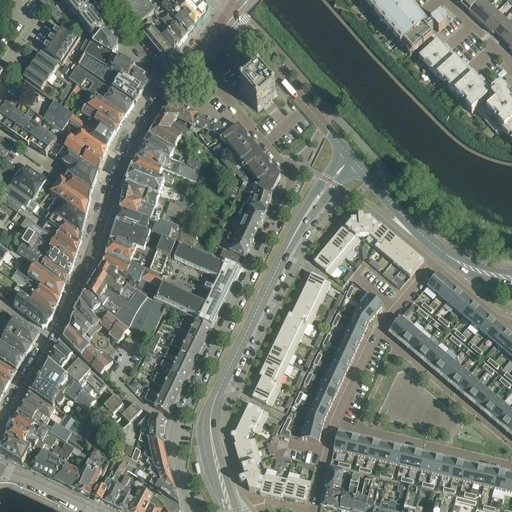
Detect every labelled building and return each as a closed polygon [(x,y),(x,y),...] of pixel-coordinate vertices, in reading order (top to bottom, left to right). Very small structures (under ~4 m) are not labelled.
[(61,0),(96,41),(109,31),(109,30),(107,31),(104,28),(106,26),(93,10),(91,12),(89,9),(90,7),(84,0),(61,0)] [(115,0),(122,9),(133,0),(115,0)] [(133,0),(122,9),(130,18),(147,4),(144,0),(133,0)] [(206,10),(203,6),(197,0),(185,0),(184,1),(201,21),(206,15),(206,10)] [(365,0),(412,55),(418,51),(432,38),(433,38),(429,34),(432,32),(435,29),(439,33),(447,27),(440,19),(432,25),(428,28),(426,30),(400,0),(365,0)] [(460,0),(460,6),(464,5),(470,11),(468,13),(469,13),(481,0),(460,0)] [(482,0),(481,0),(469,13),(476,20),(489,6),(482,0)] [(195,29),(201,21),(184,1),(181,3),(176,8),(180,12),(195,29)] [(167,3),(161,7),(164,10),(187,37),(195,29),(180,12),(176,15),(172,11),(173,11),(167,3)] [(149,18),(154,14),(155,13),(147,4),(130,18),(137,27),(146,21),(149,18)] [(489,6),(476,20),(484,27),(497,13),(489,6)] [(161,22),(168,30),(181,45),(187,37),(164,10),(160,14),(157,11),(155,13),(154,14),(159,20),(161,22)] [(497,13),(484,27),(492,35),(494,33),(505,21),(497,13)] [(505,21),(494,33),(502,41),(511,30),(511,17),(510,16),(505,21)] [(152,45),(160,38),(164,35),(154,24),(149,18),(146,21),(137,27),(152,45)] [(164,35),(160,38),(174,54),(181,45),(168,30),(161,22),(159,20),(154,24),(164,35)] [(69,36),(57,29),(42,52),(63,65),(79,39),(70,34),(69,36)] [(511,30),(502,41),(511,49),(511,47),(511,30)] [(96,41),(93,43),(113,55),(117,49),(118,47),(118,46),(118,44),(117,42),(117,40),(116,39),(109,31),(96,41)] [(168,60),(174,54),(160,38),(152,45),(164,60),(168,60)] [(436,43),(432,38),(418,51),(422,56),(436,43)] [(87,40),(80,51),(84,53),(84,54),(84,55),(85,54),(91,42),(87,40)] [(93,43),(91,42),(85,54),(112,70),(119,58),(113,55),(93,43)] [(437,42),(436,43),(422,56),(419,59),(436,78),(437,78),(454,96),(455,96),(472,114),(476,110),(490,98),(489,97),(472,78),(471,79),(455,60),(454,61),(437,42)] [(35,62),(53,75),(59,67),(41,54),(35,62)] [(78,64),(104,83),(112,70),(85,54),(84,55),(78,64)] [(128,79),(134,69),(135,67),(119,58),(112,70),(115,72),(128,79)] [(35,62),(29,70),(47,83),(53,75),(35,62)] [(126,117),(134,106),(111,91),(77,67),(69,79),(94,96),(104,102),(126,117)] [(152,80),(134,69),(128,79),(145,89),(152,80)] [(29,70),(24,78),(41,91),(47,83),(29,70)] [(145,89),(128,79),(115,72),(112,75),(117,78),(118,76),(120,77),(114,86),(112,85),(111,87),(136,104),(145,89)] [(257,114),(273,100),(278,96),(274,91),(273,91),(263,79),(263,78),(259,73),(238,91),(242,96),(243,97),(243,96),(253,108),(254,109),(253,109),(257,114)] [(489,97),(490,98),(476,110),(478,112),(477,113),(493,131),(494,130),(496,132),(495,133),(498,137),(503,133),(511,143),(511,105),(505,97),(507,96),(500,88),(489,97)] [(126,117),(104,102),(94,96),(88,108),(119,128),(123,122),(126,117)] [(164,113),(178,118),(179,118),(183,109),(170,103),(164,113)] [(54,104),(45,117),(64,131),(73,117),(54,104)] [(7,107),(0,116),(0,127),(28,148),(30,146),(46,157),(57,142),(7,107)] [(94,122),(100,126),(115,136),(119,128),(88,108),(85,107),(82,113),(90,118),(94,121),(94,122)] [(183,109),(179,118),(192,124),(197,115),(183,109)] [(161,117),(150,136),(175,150),(176,148),(180,142),(181,138),(187,142),(188,142),(191,136),(190,134),(174,125),(178,118),(164,113),(161,117)] [(197,115),(192,124),(209,132),(213,121),(197,115)] [(73,118),(69,123),(80,130),(79,131),(81,133),(76,141),(91,151),(103,160),(107,150),(91,139),(96,133),(84,126),(73,118)] [(111,144),(115,136),(100,126),(94,122),(94,121),(90,118),(84,126),(96,133),(91,139),(107,150),(111,144)] [(213,121),(209,132),(224,138),(226,136),(225,136),(230,128),(213,121)] [(238,126),(226,136),(224,138),(222,139),(261,186),(258,189),(272,195),(280,178),(274,169),(272,169),(269,165),(269,163),(252,143),(250,142),(247,138),(247,137),(238,126)] [(150,136),(144,146),(169,161),(173,155),(180,159),(177,164),(199,173),(203,163),(175,150),(150,136)] [(71,138),(64,149),(83,162),(99,172),(103,160),(91,151),(76,141),(71,138)] [(162,170),(194,183),(199,173),(169,161),(144,146),(137,160),(162,170)] [(223,164),(228,160),(218,147),(213,151),(223,164)] [(63,150),(56,161),(71,171),(71,170),(72,171),(95,186),(99,174),(98,174),(75,159),(63,150)] [(137,160),(133,170),(158,180),(160,175),(162,170),(137,160)] [(234,177),(236,175),(239,173),(228,160),(223,164),(234,177)] [(47,170),(52,169),(51,165),(39,168),(41,175),(47,173),(47,170)] [(20,175),(11,187),(33,202),(40,192),(43,189),(42,189),(47,182),(44,180),(42,179),(36,174),(32,172),(33,172),(31,171),(29,170),(26,167),(21,175),(20,174),(20,175)] [(95,186),(72,171),(71,170),(71,171),(67,177),(64,182),(68,185),(65,189),(81,200),(83,197),(91,200),(92,193),(95,186)] [(133,170),(127,185),(159,197),(164,182),(158,180),(133,170)] [(239,173),(236,175),(242,183),(243,182),(247,179),(246,176),(244,178),(239,172),(239,173)] [(160,175),(158,180),(164,182),(171,185),(173,180),(160,175)] [(53,192),(51,195),(56,198),(56,199),(66,205),(86,220),(86,219),(91,200),(83,197),(81,200),(65,189),(68,185),(64,182),(61,180),(60,182),(56,187),(53,192)] [(243,193),(247,184),(243,183),(239,191),(243,193)] [(156,208),(159,197),(127,185),(123,196),(143,204),(143,206),(147,207),(147,205),(156,208)] [(8,192),(6,195),(22,206),(34,213),(38,206),(33,202),(11,187),(10,188),(8,192)] [(253,187),(250,196),(269,205),(272,195),(258,189),(253,187)] [(239,202),(243,193),(239,191),(235,200),(239,202)] [(0,203),(17,214),(22,206),(6,195),(0,203)] [(162,221),(165,214),(155,210),(156,208),(147,205),(147,207),(143,206),(143,204),(123,196),(121,210),(151,222),(177,232),(179,227),(162,221)] [(247,206),(251,208),(266,215),(269,205),(250,196),(247,206)] [(47,212),(46,212),(54,218),(56,219),(81,238),(86,220),(66,205),(56,199),(47,212)] [(189,210),(170,203),(166,214),(185,221),(189,210)] [(261,226),(266,215),(251,208),(247,206),(244,205),(239,216),(261,226)] [(169,241),(181,246),(192,250),(196,239),(177,232),(151,222),(121,210),(120,211),(117,222),(117,223),(151,235),(159,238),(169,241)] [(234,227),(255,237),(261,226),(239,216),(234,227)] [(54,218),(50,225),(79,247),(81,238),(56,219),(54,218)] [(23,246),(26,247),(33,237),(38,240),(45,245),(51,237),(43,231),(26,220),(21,227),(23,229),(16,240),(19,243),(23,246)] [(351,224),(346,230),(356,239),(369,237),(378,227),(372,222),(371,220),(351,221),(351,224)] [(77,256),(79,247),(50,225),(48,223),(43,231),(51,237),(55,240),(77,256)] [(117,223),(111,241),(145,254),(147,250),(147,249),(146,249),(151,235),(117,223)] [(369,237),(366,241),(375,249),(388,232),(380,225),(378,227),(369,237)] [(228,238),(250,249),(255,237),(234,227),(228,238)] [(356,239),(346,230),(344,228),(336,237),(353,251),(360,242),(356,239)] [(397,240),(388,232),(375,249),(383,256),(397,240)] [(69,277),(73,266),(49,249),(45,245),(38,240),(33,237),(26,247),(69,277)] [(345,260),(353,251),(336,237),(329,246),(345,260)] [(224,249),(245,260),(250,249),(228,238),(223,249),(224,249)] [(55,240),(49,249),(73,266),(77,256),(55,240)] [(397,240),(383,256),(392,264),(406,247),(397,240)] [(111,241),(109,254),(132,264),(133,261),(139,263),(141,255),(150,261),(146,270),(140,282),(140,283),(139,284),(139,285),(147,289),(148,288),(158,292),(158,291),(160,288),(164,278),(161,277),(151,272),(158,253),(157,253),(147,250),(145,254),(111,241)] [(157,253),(158,253),(151,272),(161,277),(168,259),(170,260),(176,246),(163,241),(157,253)] [(23,246),(18,254),(35,266),(65,286),(69,277),(26,247),(23,246)] [(181,246),(175,262),(182,265),(186,267),(196,271),(198,272),(208,276),(212,278),(219,280),(218,280),(217,284),(216,285),(230,291),(239,271),(240,269),(219,261),(192,250),(181,246)] [(338,269),(345,260),(329,246),(321,255),(338,269)] [(9,254),(7,252),(0,247),(0,259),(3,262),(9,254)] [(415,255),(406,247),(392,264),(401,271),(415,255)] [(240,269),(245,260),(224,249),(219,261),(240,269)] [(132,264),(109,254),(104,263),(126,275),(129,271),(136,275),(134,279),(140,282),(146,270),(150,261),(141,255),(139,263),(133,261),(132,264)] [(314,264),(330,278),(338,269),(321,255),(314,264)] [(424,262),(415,255),(401,271),(410,278),(424,262)] [(21,265),(15,276),(29,286),(57,306),(60,299),(41,286),(40,288),(39,287),(38,288),(26,279),(27,278),(20,274),(24,267),(21,265)] [(115,278),(117,273),(103,265),(98,274),(117,287),(116,288),(122,292),(127,285),(115,278)] [(381,269),(376,265),(373,268),(378,273),(381,269)] [(60,299),(65,286),(35,266),(27,278),(39,286),(39,287),(40,288),(41,286),(60,299)] [(98,274),(87,292),(101,306),(109,314),(120,323),(133,334),(134,334),(150,341),(160,321),(167,307),(154,301),(158,292),(148,288),(147,289),(139,285),(135,291),(128,286),(127,285),(122,292),(116,288),(117,287),(98,274)] [(427,288),(438,297),(449,283),(439,274),(427,288)] [(11,280),(18,285),(26,291),(29,286),(14,275),(11,280)] [(312,275),(307,286),(326,295),(331,285),(312,275)] [(386,279),(391,283),(394,279),(389,275),(386,279)] [(396,277),(394,279),(391,283),(400,291),(405,285),(396,277)] [(135,291),(139,285),(139,284),(131,279),(128,286),(135,291)] [(457,290),(449,283),(438,297),(446,304),(457,290)] [(18,285),(13,293),(18,297),(22,292),(24,293),(26,291),(18,285)] [(207,305),(206,306),(196,301),(163,285),(160,292),(158,291),(158,292),(154,301),(167,307),(197,322),(212,329),(222,307),(209,300),(208,301),(209,302),(209,301),(212,302),(210,307),(209,306),(207,305)] [(222,307),(230,291),(216,285),(213,291),(212,291),(213,290),(207,288),(205,292),(211,294),(212,294),(209,300),(222,307)] [(29,286),(26,291),(24,293),(22,295),(52,318),(57,306),(29,286)] [(321,305),(326,295),(307,286),(302,296),(321,305)] [(466,297),(457,290),(446,304),(454,311),(466,297)] [(80,302),(92,314),(101,306),(87,292),(80,302)] [(14,307),(28,318),(31,321),(42,329),(46,329),(52,319),(52,318),(22,295),(14,307)] [(316,315),(321,305),(302,296),(297,306),(316,315)] [(376,317),(384,308),(370,296),(363,305),(376,317)] [(474,304),(466,297),(454,311),(462,318),(474,304)] [(99,323),(92,314),(80,302),(75,313),(75,314),(74,318),(69,329),(63,340),(81,357),(90,348),(86,345),(103,327),(99,323)] [(482,311),(474,304),(462,318),(471,325),(482,311)] [(354,315),(369,325),(376,317),(363,305),(354,315)] [(297,306),(292,316),(292,317),(308,325),(311,326),(316,315),(297,306)] [(471,325),(479,332),(490,318),(482,311),(471,325)] [(120,323),(109,314),(99,323),(103,327),(111,334),(120,323)] [(289,315),(284,326),(303,335),(309,338),(314,328),(311,326),(308,325),(292,317),(292,316),(289,315)] [(369,325),(354,315),(348,327),(365,335),(369,325)] [(9,321),(13,323),(8,331),(5,336),(1,334),(0,336),(0,340),(26,357),(39,336),(12,317),(9,321)] [(479,332),(487,339),(499,325),(490,318),(479,332)] [(400,341),(412,327),(401,319),(390,332),(400,341)] [(208,338),(212,329),(197,322),(195,326),(183,320),(180,325),(208,338)] [(175,322),(173,327),(178,329),(183,332),(181,336),(203,346),(204,346),(208,338),(180,325),(177,323),(175,322)] [(120,323),(111,334),(110,335),(114,338),(112,340),(119,345),(126,336),(129,339),(133,334),(120,323)] [(499,325),(487,339),(495,346),(507,332),(499,325)] [(284,326),(279,336),(298,345),(303,335),(284,326)] [(365,335),(348,327),(344,337),(360,344),(365,335)] [(409,348),(420,334),(412,327),(400,341),(409,348)] [(511,342),(511,336),(507,332),(495,346),(504,353),(511,342)] [(157,334),(153,342),(158,345),(162,336),(157,334)] [(409,348),(417,355),(428,341),(420,334),(409,348)] [(169,335),(167,339),(172,341),(199,354),(203,346),(181,336),(180,339),(170,335),(169,335)] [(294,355),(298,345),(279,336),(274,346),(294,355)] [(360,344),(344,337),(339,347),(356,354),(360,344)] [(195,363),(199,354),(172,341),(170,346),(182,352),(180,356),(195,363)] [(428,341),(417,355),(425,362),(437,348),(428,341)] [(149,351),(154,353),(158,345),(153,342),(149,351)] [(16,372),(24,360),(0,343),(0,361),(8,366),(16,372)] [(75,385),(82,390),(83,388),(87,384),(85,381),(91,374),(60,345),(55,353),(49,363),(68,379),(75,385)] [(274,346),(269,356),(289,366),(294,355),(274,346)] [(335,357),(351,364),(356,354),(339,347),(335,357)] [(90,348),(81,357),(92,368),(101,358),(90,348)] [(433,369),(445,355),(437,348),(425,362),(433,369)] [(148,354),(143,362),(148,365),(152,356),(148,354)] [(191,371),(195,363),(180,356),(179,359),(167,354),(164,358),(177,364),(191,371)] [(445,355),(433,369),(442,376),(453,362),(445,355)] [(284,376),(289,366),(269,356),(265,367),(284,376)] [(104,380),(105,379),(108,375),(105,372),(113,364),(107,358),(105,360),(102,357),(101,358),(92,368),(104,380)] [(351,364),(335,357),(330,366),(347,374),(351,364)] [(163,361),(161,366),(167,369),(165,373),(171,375),(186,383),(191,371),(177,364),(175,367),(163,361)] [(450,383),(461,369),(453,362),(442,376),(450,383)] [(0,377),(10,383),(16,374),(17,372),(16,372),(8,366),(7,368),(0,363),(0,377)] [(68,379),(49,363),(43,373),(63,385),(68,389),(67,390),(70,391),(75,385),(68,379)] [(342,384),(347,374),(330,366),(326,376),(342,384)] [(262,379),(262,378),(279,386),(284,376),(265,367),(259,377),(262,379)] [(461,369),(450,383),(458,390),(470,376),(461,369)] [(40,378),(30,394),(31,394),(40,400),(53,408),(55,404),(57,406),(60,407),(61,407),(65,401),(65,399),(62,398),(64,395),(71,400),(73,398),(69,396),(70,394),(66,391),(67,390),(68,389),(63,385),(43,373),(43,372),(40,378)] [(94,391),(100,396),(107,389),(91,374),(85,381),(87,384),(83,388),(90,395),(94,391)] [(182,391),(186,383),(171,375),(169,379),(157,374),(155,378),(182,391)] [(342,384),(326,376),(321,386),(338,394),(342,384)] [(466,397),(478,383),(470,376),(458,390),(466,397)] [(0,389),(5,393),(10,383),(0,377),(0,389)] [(178,399),(182,391),(155,378),(153,383),(165,389),(163,392),(178,399)] [(279,386),(262,378),(262,379),(257,389),(276,398),(282,387),(279,386)] [(466,397),(475,404),(486,390),(478,383),(466,397)] [(71,400),(88,412),(96,403),(82,390),(75,385),(70,391),(67,390),(66,391),(70,394),(69,396),(73,398),(71,400)] [(138,391),(132,387),(129,386),(129,387),(136,395),(138,391)] [(338,394),(321,386),(317,396),(333,403),(338,394)] [(271,409),(276,398),(257,389),(252,399),(271,409)] [(174,408),(178,399),(163,392),(161,396),(149,390),(147,395),(174,408)] [(486,390),(475,404),(483,411),(495,397),(486,390)] [(170,417),(174,408),(147,395),(145,400),(157,405),(155,409),(170,417)] [(30,396),(24,406),(50,421),(57,426),(86,444),(93,433),(88,430),(85,434),(71,425),(73,421),(64,415),(61,420),(53,415),(55,412),(30,396)] [(329,413),(333,403),(317,396),(312,406),(329,413)] [(124,406),(114,397),(104,407),(113,416),(118,411),(121,414),(125,409),(123,407),(124,406)] [(495,397),(483,411),(491,418),(503,404),(495,397)] [(503,404),(491,418),(499,425),(511,411),(503,404)] [(128,412),(125,409),(121,414),(123,416),(122,418),(129,425),(142,412),(135,405),(128,412)] [(24,406),(18,415),(57,439),(59,440),(66,444),(68,442),(81,451),(86,444),(57,426),(53,432),(46,427),(50,421),(24,406)] [(244,416),(263,425),(268,415),(249,406),(244,416)] [(329,413),(312,406),(307,417),(324,423),(329,413)] [(95,416),(95,417),(101,423),(103,421),(109,415),(103,409),(95,416)] [(511,411),(499,425),(508,432),(511,426),(511,411)] [(51,449),(57,439),(18,415),(13,425),(38,441),(44,445),(51,449)] [(141,436),(148,439),(164,447),(165,427),(167,423),(153,416),(148,417),(138,426),(144,429),(141,436)] [(244,416),(239,427),(251,432),(258,436),(263,425),(244,416)] [(324,423),(307,417),(304,429),(322,433),(324,423)] [(280,435),(290,437),(290,434),(286,432),(289,426),(285,424),(280,435)] [(38,441),(13,425),(7,437),(27,449),(29,447),(33,450),(38,441)] [(251,432),(239,427),(236,433),(248,439),(251,432)] [(302,440),(319,444),(322,433),(304,429),(302,440)] [(234,439),(236,446),(246,443),(248,439),(236,433),(232,434),(232,435),(231,436),(231,437),(231,438),(232,439),(233,439),(234,439)] [(352,438),(338,435),(334,452),(347,455),(352,438)] [(27,449),(7,437),(0,452),(22,465),(33,470),(42,450),(44,445),(38,441),(33,450),(29,447),(27,449)] [(358,458),(362,440),(352,438),(347,455),(358,458)] [(169,469),(164,447),(148,439),(149,447),(144,455),(150,459),(147,463),(151,467),(148,472),(174,490),(175,490),(172,480),(169,469)] [(255,440),(246,443),(236,446),(234,446),(238,457),(258,451),(255,440)] [(362,440),(358,458),(368,460),(373,443),(362,440)] [(373,443),(368,460),(379,463),(383,446),(373,443)] [(67,460),(71,453),(74,450),(66,444),(62,451),(59,455),(67,460)] [(53,451),(59,455),(62,451),(56,446),(53,451)] [(394,448),(383,446),(379,463),(389,465),(394,448)] [(394,448),(389,465),(400,468),(404,451),(394,448)] [(33,470),(43,475),(51,456),(47,454),(47,453),(42,450),(33,470)] [(76,491),(90,498),(99,479),(101,480),(109,463),(107,457),(94,451),(83,475),(76,491)] [(241,469),(242,468),(256,464),(261,463),(258,451),(238,457),(241,469)] [(404,451),(400,468),(411,470),(415,453),(404,451)] [(425,456),(415,453),(411,470),(421,473),(425,456)] [(56,459),(51,456),(43,475),(54,481),(62,464),(55,460),(56,459)] [(141,475),(144,470),(125,456),(120,466),(116,474),(121,477),(124,470),(139,478),(141,475)] [(425,456),(421,473),(431,476),(436,458),(425,456)] [(446,461),(436,458),(431,476),(442,478),(446,461)] [(446,461),(442,478),(452,481),(456,463),(446,461)] [(116,474),(120,466),(113,462),(109,471),(112,472),(112,471),(116,474)] [(63,463),(62,464),(54,481),(65,486),(73,470),(67,468),(68,466),(63,463)] [(456,463),(452,481),(463,483),(467,466),(456,463)] [(260,494),(264,481),(261,480),(259,475),(256,464),(242,468),(245,479),(242,480),(241,480),(241,481),(240,481),(240,482),(240,483),(240,484),(241,485),(242,485),(243,485),(247,484),(249,492),(260,494)] [(467,466),(463,483),(473,486),(477,468),(467,466)] [(74,468),(73,470),(65,486),(76,491),(83,475),(78,473),(79,471),(74,468)] [(484,488),(488,471),(477,468),(473,486),(484,488)] [(328,479),(341,483),(344,472),(330,469),(328,479)] [(141,475),(139,478),(155,489),(163,495),(161,498),(177,509),(180,506),(175,490),(174,490),(148,472),(144,470),(141,475)] [(98,487),(93,499),(102,503),(116,474),(112,471),(112,472),(104,489),(98,487)] [(488,471),(484,488),(494,491),(499,473),(488,471)] [(494,491),(492,498),(503,501),(505,493),(509,476),(499,473),(494,491)] [(116,474),(102,503),(108,506),(116,490),(115,490),(116,486),(124,490),(131,493),(131,492),(134,486),(129,484),(130,481),(121,477),(116,474)] [(265,475),(264,481),(260,494),(260,496),(271,499),(277,478),(265,475)] [(288,481),(287,481),(277,478),(271,499),(283,501),(284,499),(283,498),(288,481)] [(288,481),(283,498),(284,499),(295,501),(299,480),(288,478),(287,481),(288,481)] [(340,489),(341,483),(328,479),(325,490),(333,492),(334,487),(340,489)] [(311,483),(299,480),(295,501),(306,504),(311,483)] [(352,511),(355,499),(359,482),(352,480),(348,497),(343,496),(339,511),(352,511)] [(365,511),(370,491),(372,485),(365,483),(361,500),(355,499),(352,511),(365,511)] [(400,485),(398,493),(401,494),(400,499),(406,500),(408,493),(409,487),(400,485)] [(116,490),(108,506),(115,510),(124,490),(116,486),(115,490),(116,490)] [(137,496),(129,511),(148,511),(154,500),(156,495),(141,488),(137,496)] [(124,490),(115,510),(120,511),(129,511),(137,496),(131,492),(131,493),(124,490)] [(325,490),(321,508),(343,496),(344,495),(333,492),(325,490)] [(370,491),(365,511),(378,511),(380,508),(374,507),(378,493),(370,491)] [(405,508),(403,511),(415,511),(416,510),(418,504),(420,496),(415,495),(408,493),(406,500),(405,508)] [(166,509),(171,511),(180,511),(161,498),(157,496),(155,499),(161,503),(166,509)] [(338,511),(339,511),(343,496),(321,508),(338,511)] [(161,503),(155,499),(154,500),(148,511),(164,511),(166,509),(161,503)] [(447,511),(448,509),(447,509),(448,507),(442,505),(443,502),(436,500),(435,506),(433,511),(447,511)] [(380,508),(378,511),(403,511),(405,508),(396,506),(397,504),(390,502),(390,504),(381,502),(380,508)]
